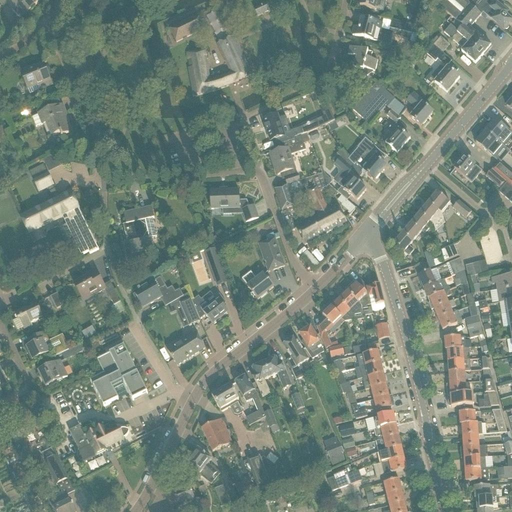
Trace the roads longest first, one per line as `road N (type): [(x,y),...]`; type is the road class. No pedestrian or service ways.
road 1 (tertiary): [(444,511),(406,344),(368,233)]
road 2 (tertiary): [(368,233),(511,65)]
road 3 (unclassified): [(104,180),(47,23)]
road 4 (unclassified): [(194,400),(231,352),(317,290)]
road 5 (unclassified): [(104,180),(259,170)]
road 6 (unclassified): [(317,290),(295,270),(259,170)]
road 7 (unclassified): [(135,511),(194,400)]
